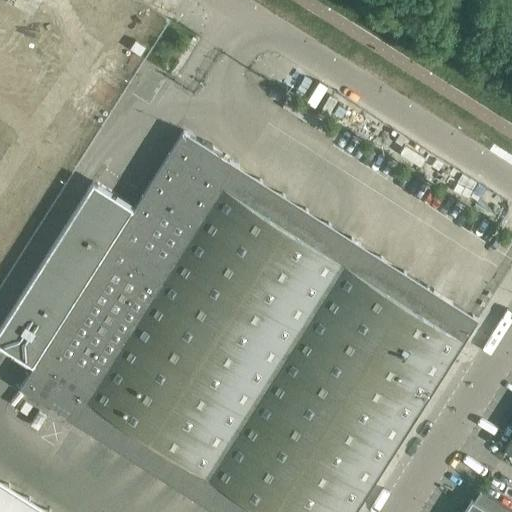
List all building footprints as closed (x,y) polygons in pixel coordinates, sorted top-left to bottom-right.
[(217,511),(354,511),(478,317),(184,130),(132,211),(131,210),(133,206),(95,182),(0,330),(0,343),(32,364),(34,362),(35,363),(21,386),(217,511)] [(21,417),(29,403),(22,399),(14,412),(21,417)] [(38,427),(46,414),(39,410),(31,423),(38,427)] [(53,511),(0,478),(0,511),(53,511)] [(511,511),(511,509),(480,490),(473,501),(472,500),(464,511),(511,511)]
